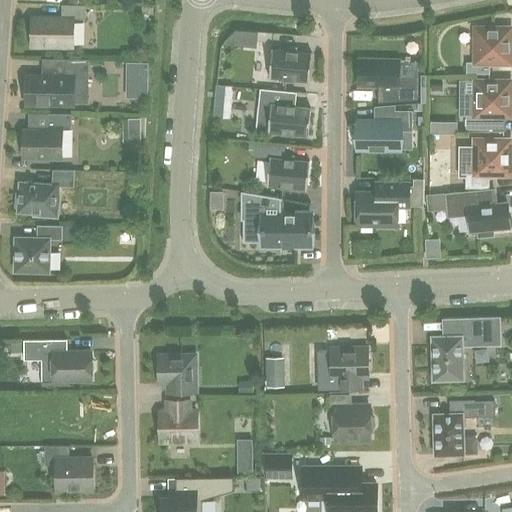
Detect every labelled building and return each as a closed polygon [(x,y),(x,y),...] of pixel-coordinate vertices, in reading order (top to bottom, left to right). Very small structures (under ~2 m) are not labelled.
[(33,18),(33,46),(73,46),(73,19),(86,19),(86,5),(62,5),(62,18),(33,18)] [(475,27),(475,62),(466,62),(466,73),(490,73),(490,63),(510,63),(511,28),(475,27)] [(225,40),(222,44),(244,46),(246,31),(235,30),(225,40)] [(269,78),(309,82),(312,53),(272,49),(269,78)] [(358,59),(359,85),(378,85),(382,85),(383,100),(417,100),(417,76),(399,76),(399,59),(358,59)] [(132,94),(148,94),(148,64),(132,63),(132,94)] [(42,71),(42,76),(26,76),(26,104),(75,104),(75,102),(81,102),(82,72),(42,71)] [(510,116),(510,81),(475,81),(475,115),(466,115),(466,129),(503,129),(503,116),(510,116)] [(214,99),(213,117),(230,119),(232,101),(233,86),(216,84),(214,99)] [(311,107),(259,102),(256,131),(308,136),(311,107)] [(358,120),(357,148),(399,149),(412,149),(412,131),(413,110),(395,110),(394,110),(394,121),(374,120),(358,120)] [(47,112),(47,130),(24,129),(24,135),(19,139),(19,148),(23,151),(23,157),(61,158),(62,126),(71,126),(71,113),(47,112)] [(120,117),(122,142),(142,141),(140,116),(120,117)] [(431,121),(431,134),(441,134),(440,121),(431,121)] [(510,175),(510,139),(475,139),(475,148),(460,148),(460,175),(466,175),(466,188),(477,188),(477,175),(510,175)] [(307,190),(310,161),(284,158),(285,145),(254,143),(253,156),(270,157),(267,186),(307,190)] [(20,182),(19,192),(16,192),(15,207),(18,207),(18,211),(34,213),(34,215),(49,216),(49,214),(55,214),(57,184),(20,182)] [(357,194),(357,222),(397,223),(397,205),(409,205),(409,183),(384,183),(376,183),(376,195),(357,194)] [(426,194),(427,208),(446,207),(447,217),(448,217),(448,215),(469,213),(471,231),(478,231),(478,236),(493,235),(493,229),(509,228),(507,202),(489,203),(488,197),(491,197),(490,189),(492,189),(492,188),(445,193),(445,192),(426,194)] [(211,191),(211,208),(223,208),(223,191),(211,191)] [(263,244),(282,244),(282,235),(294,235),(294,244),(311,244),(311,241),(310,241),(310,232),(312,232),(312,227),(310,227),(310,218),(311,218),(311,214),(281,214),(281,199),(282,199),(282,198),(241,191),(241,220),(243,220),(243,222),(244,222),(244,220),(252,220),(252,242),(253,242),(253,241),(261,241),(261,242),(263,242),(263,244)] [(49,271),(49,238),(16,237),(15,271),(49,271)] [(443,336),(432,337),(433,380),(454,379),(463,379),(463,365),(462,346),(501,345),(500,316),(453,318),(453,336),(450,336),(443,336)] [(68,350),(67,338),(24,339),(24,357),(43,357),(44,383),(69,382),(68,379),(92,378),(91,372),(95,368),(95,360),(91,356),(91,350),(68,350)] [(20,342),(10,343),(11,352),(20,352),(20,342)] [(356,349),(356,347),(343,347),(343,350),(330,350),(331,381),(336,381),(336,391),(364,390),(364,380),(369,380),(368,349),(356,349)] [(196,354),(158,355),(159,384),(168,383),(168,392),(196,392),(196,354)] [(285,386),(284,376),(266,376),(267,387),(285,386)] [(41,392),(41,405),(51,405),(51,433),(99,434),(99,406),(77,406),(77,393),(41,392)] [(192,407),(192,400),(163,400),(163,407),(159,407),(160,439),(172,439),(172,442),(185,441),(185,438),(198,438),(197,407),(192,407)] [(451,414),(434,414),(436,454),(464,453),(463,413),(474,413),(474,400),(450,401),(451,414)] [(370,407),(352,408),(333,408),(334,438),(370,437),(370,428),(372,428),(374,425),(374,418),(371,416),(370,416),(370,407)] [(293,456),(269,456),(269,476),(293,476),(293,456)] [(92,458),(70,458),(56,458),(57,489),(93,488),(92,458)] [(252,476),(252,462),(237,463),(238,476),(252,476)] [(361,484),(361,467),(303,467),(303,497),(329,497),(328,511),(376,511),(377,484),(361,484)] [(173,490),(173,497),(161,497),(160,511),(201,511),(201,500),(233,490),(233,477),(175,478),(175,490),(173,490)] [(247,478),(247,490),(259,489),(259,478),(247,478)]
